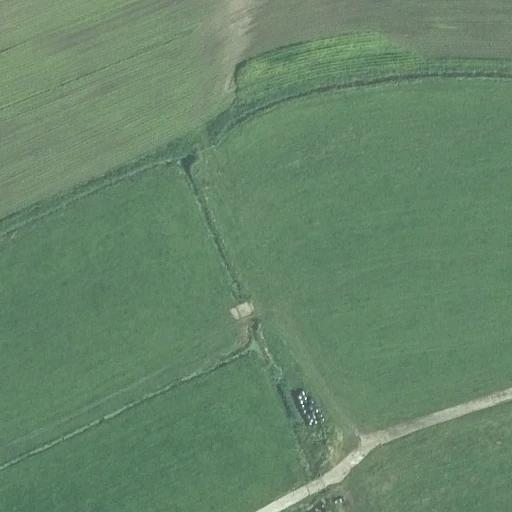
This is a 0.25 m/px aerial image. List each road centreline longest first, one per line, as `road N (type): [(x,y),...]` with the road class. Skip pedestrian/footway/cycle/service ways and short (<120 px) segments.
road 1 (track): [(215,0),(197,129),(271,303),(365,445)]
road 2 (track): [(267,511),(324,481),(372,439),(511,394)]
